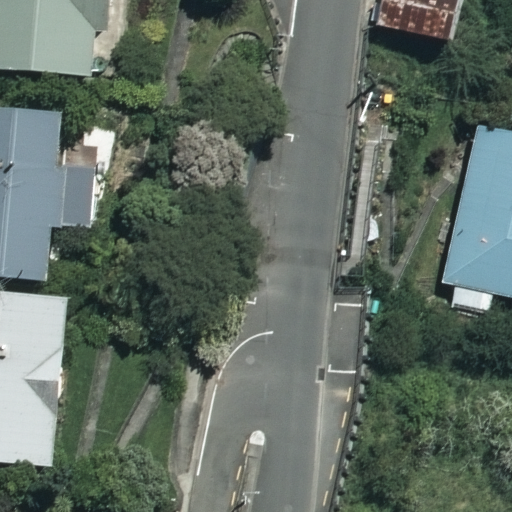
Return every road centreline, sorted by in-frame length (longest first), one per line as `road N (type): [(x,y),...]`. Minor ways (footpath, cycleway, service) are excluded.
road 1 (residential): [(334,0),(296,281)]
road 2 (residential): [(296,281),(235,421),(212,511)]
road 3 (residential): [(296,281),(281,511)]
